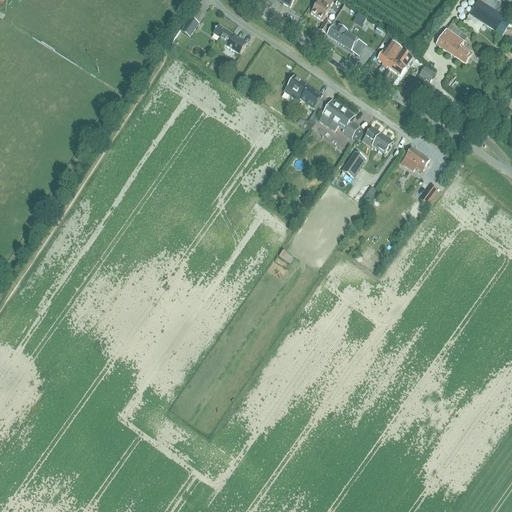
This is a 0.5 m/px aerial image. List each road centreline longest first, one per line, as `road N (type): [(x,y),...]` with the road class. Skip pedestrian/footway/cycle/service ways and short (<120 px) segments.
road 1 (residential): [(458,139),(246,0)]
road 2 (residential): [(410,139),(214,0)]
